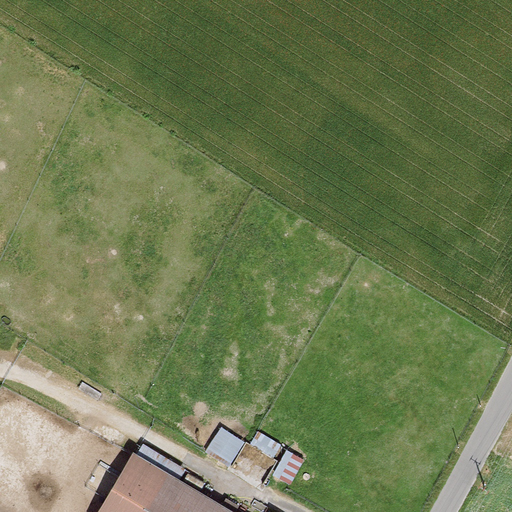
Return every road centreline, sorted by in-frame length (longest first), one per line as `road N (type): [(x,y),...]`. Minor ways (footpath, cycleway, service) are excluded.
road 1 (track): [(296,511),(0,363)]
road 2 (tertiary): [(511,390),(447,511)]
